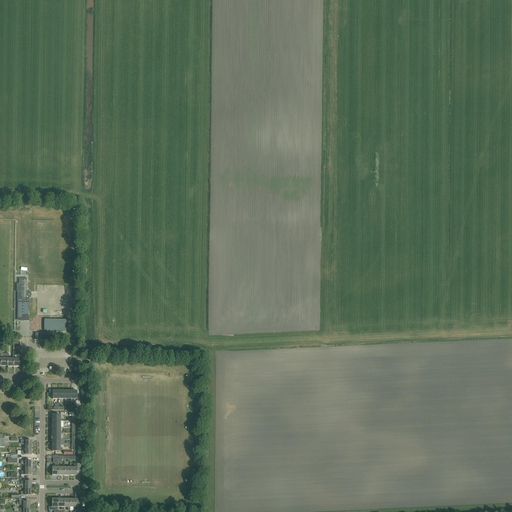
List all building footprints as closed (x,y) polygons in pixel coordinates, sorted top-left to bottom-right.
[(27,280),(21,280),(21,292),(18,292),(17,303),(21,303),(20,318),(27,318),(27,321),(29,321),(29,302),(29,298),(31,298),(31,292),(27,292),(27,280)] [(44,320),(44,332),(60,332),(60,320),(44,320)] [(36,333),(34,340),(52,343),(53,340),(50,340),(50,335),(36,333)] [(73,467),(70,467),(70,476),(76,476),(76,472),(81,472),(81,464),(73,464),(73,467)] [(70,511),(73,511),(73,510),(79,510),(79,507),(79,499),(70,499),(70,511)]
